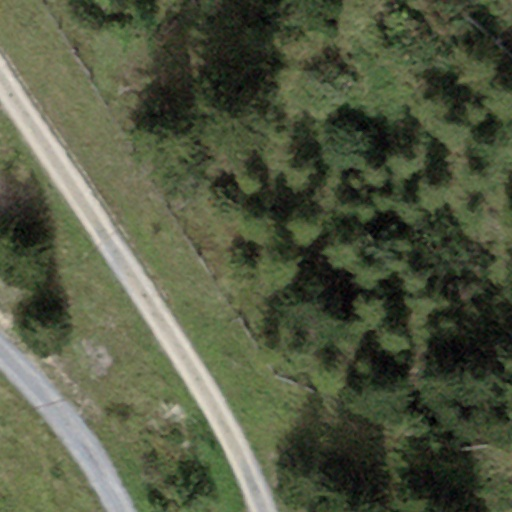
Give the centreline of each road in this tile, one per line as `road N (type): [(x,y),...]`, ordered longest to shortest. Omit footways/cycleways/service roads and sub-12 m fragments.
road 1 (track): [(264,511),(200,375),(0,75)]
road 2 (track): [(0,342),(52,404),(117,511)]
